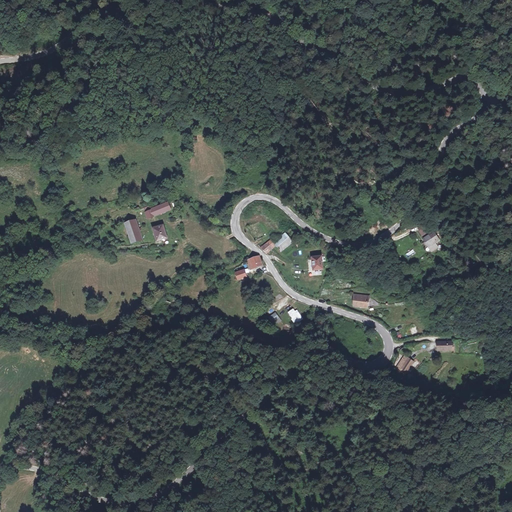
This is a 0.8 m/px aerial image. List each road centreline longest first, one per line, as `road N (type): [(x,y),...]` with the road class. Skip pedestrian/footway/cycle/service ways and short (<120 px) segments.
road 1 (unclassified): [(0,60),(44,50),(85,12),(113,5),(215,7),(271,23),(379,88),(434,89),(460,77),(476,79),(483,98),(482,109),(443,143),(424,199),(378,239),(337,244),(263,194),(236,213),(238,234),(285,287),(373,323),(385,335),(383,360),(366,366),(315,356),(164,492),(136,502),(107,502),(33,468),(0,466)]
road 2 (track): [(0,178),(19,179),(44,217),(142,187),(173,186),(201,217),(235,222)]
